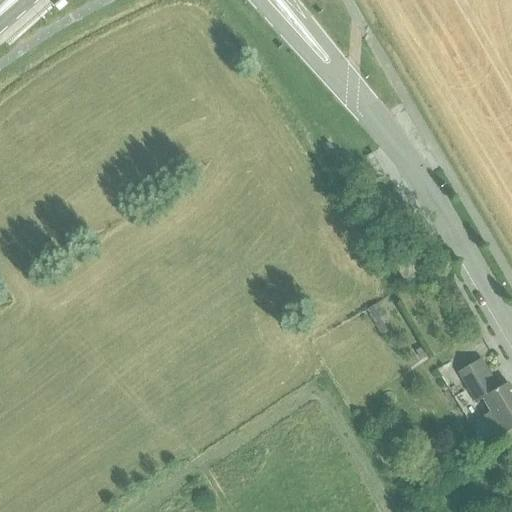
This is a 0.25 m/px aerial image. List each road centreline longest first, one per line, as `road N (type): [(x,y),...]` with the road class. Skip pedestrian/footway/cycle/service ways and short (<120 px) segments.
road 1 (tertiary): [(511,330),(443,212),(353,98)]
road 2 (tertiary): [(257,0),(353,98)]
